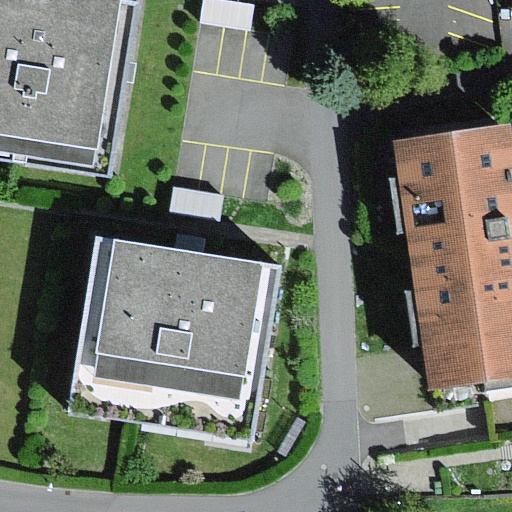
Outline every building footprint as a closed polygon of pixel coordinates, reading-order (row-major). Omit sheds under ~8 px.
[(125,0),(0,0),(0,159),(107,176),(136,2),(125,0)] [(251,5),(222,0),(199,0),(195,24),(246,33),(251,5)] [(511,206),(501,125),(384,142),(419,393),(511,379),(511,206)] [(221,196),(169,187),(165,213),(216,222),(221,196)] [(186,250),(93,236),(67,407),(251,435),(278,264),(186,250)]
